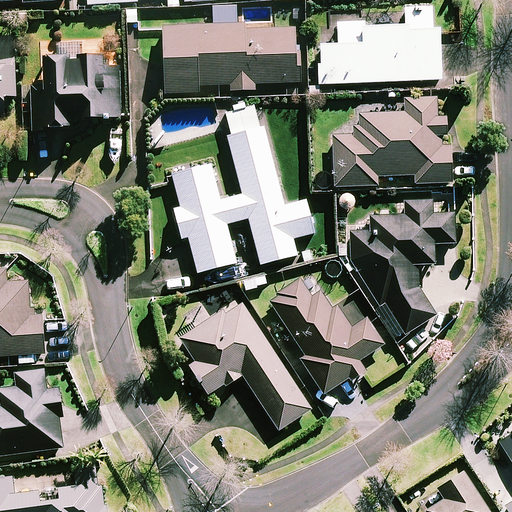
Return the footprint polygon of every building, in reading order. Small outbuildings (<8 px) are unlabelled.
[(88,0),(89,10),(137,6),(136,0),(88,0)] [(432,36),(432,12),(405,13),(406,33),(364,34),(364,27),(337,28),(338,49),(319,50),(321,89),(441,84),(440,36),(432,36)] [(255,88),(302,87),(301,59),(296,59),(296,32),(246,34),(245,29),(163,31),(165,98),(199,97),(199,90),(231,89),(231,96),(255,95),(255,88)] [(16,102),(14,42),(0,42),(0,118),(5,119),(4,103),(16,102)] [(78,119),(78,127),(108,127),(108,123),(121,123),(120,72),(103,72),(103,61),(82,61),(82,49),(58,50),(58,64),(44,65),(45,90),(33,90),(33,137),(72,136),(72,119),(78,119)] [(451,150),(442,151),(441,141),(447,141),(446,122),(437,122),(437,102),(405,103),(406,117),(359,119),(360,139),(333,140),(335,192),(378,190),(378,180),(415,179),(416,190),(452,188),(451,150)] [(254,111),(227,118),(232,138),(227,139),(243,199),(220,205),(210,167),(172,177),(181,212),(174,214),(181,243),(189,241),(199,278),(237,269),(226,229),(249,223),(261,270),(297,261),(292,243),(314,238),(305,205),(284,211),(263,129),(259,130),(254,111)] [(405,206),(406,219),(370,222),(371,234),(349,236),(348,264),(400,343),(435,320),(420,296),(418,270),(435,269),(434,249),(456,247),(454,219),(432,220),(431,204),(405,206)] [(7,287),(6,274),(0,273),(0,360),(45,358),(43,319),(30,320),(29,286),(7,287)] [(301,362),(324,398),(349,382),(351,385),(365,376),(359,365),(383,349),(366,322),(351,332),(336,309),(331,312),(320,295),(311,302),(299,283),(269,302),(305,360),(301,362)] [(312,414),(244,307),(226,318),(223,313),(178,342),(195,368),(191,370),(208,398),(225,388),(227,390),(244,380),(278,435),(312,414)] [(47,394),(44,373),(17,377),(19,391),(0,393),(0,459),(63,451),(59,421),(63,420),(59,392),(47,394)] [(511,511),(511,436),(498,446),(511,467),(511,505),(506,510),(506,511),(511,511)] [(107,511),(107,508),(104,489),(99,490),(96,471),(75,475),(78,489),(17,499),(14,481),(0,483),(0,511),(107,511)] [(487,511),(464,475),(436,493),(442,503),(427,511),(487,511)]
